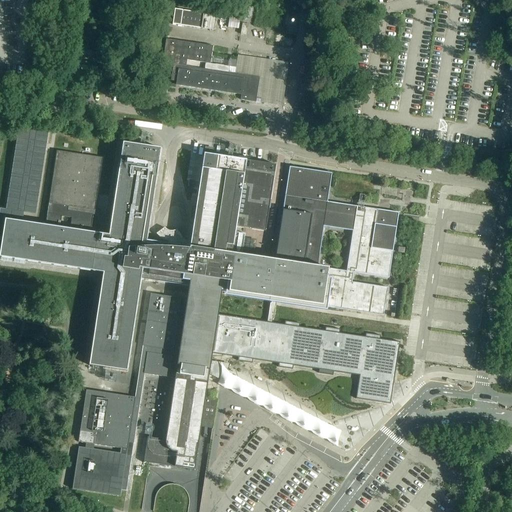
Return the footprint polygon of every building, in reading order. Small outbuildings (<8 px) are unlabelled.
[(215,31),(217,16),(175,9),(173,25),(215,31)] [(230,15),(227,24),(238,27),(240,17),(230,15)] [(211,64),(213,47),(166,40),(163,64),(186,67),(187,61),(211,64)] [(241,96),(241,100),(282,107),(289,64),(238,56),(235,75),(228,74),(229,68),(205,64),(204,70),(173,66),(171,81),(177,82),(176,86),(241,96)] [(330,116),(298,111),(295,129),(327,135),(330,116)] [(36,215),(49,132),(19,127),(6,210),(0,209),(0,235),(3,236),(5,220),(5,216),(23,219),(24,213),(36,215)] [(339,334),(340,330),(325,328),(325,332),(299,328),(300,324),(285,322),(284,326),(272,324),(272,319),(273,319),(276,300),(384,317),(388,289),(352,283),(353,274),(389,279),(399,213),(327,203),(332,174),(289,168),(275,261),(242,256),(245,235),(235,233),(236,227),(266,231),(276,166),(246,161),(204,155),(196,208),(192,207),(190,219),(194,220),(190,246),(188,245),(180,235),(177,230),(176,230),(175,231),(174,232),(173,232),(172,232),(171,232),(170,232),(169,231),(168,231),(167,231),(167,230),(166,230),(165,229),(165,228),(161,231),(156,234),(160,238),(164,241),(168,242),(168,245),(147,242),(161,149),(123,144),(110,227),(98,211),(95,210),(103,158),(80,155),(57,151),(46,223),(42,222),(41,226),(5,220),(3,236),(0,252),(0,258),(103,274),(89,366),(127,372),(141,280),(189,287),(185,308),(179,308),(181,299),(150,295),(135,398),(86,391),(78,443),(121,449),(120,454),(79,448),(72,490),(120,497),(121,491),(127,492),(133,451),(144,375),(169,378),(170,372),(176,373),(165,441),(147,438),(143,463),(194,471),(209,376),(219,381),(220,382),(222,365),(221,364),(221,367),(211,362),(212,354),(238,358),(238,362),(252,364),(253,360),(278,364),(278,368),(293,370),(293,366),(319,370),(318,374),(333,376),(334,373),(359,376),(356,400),(390,405),(393,384),(400,343),(380,340),(380,336),(366,334),(365,338),(339,334)]
